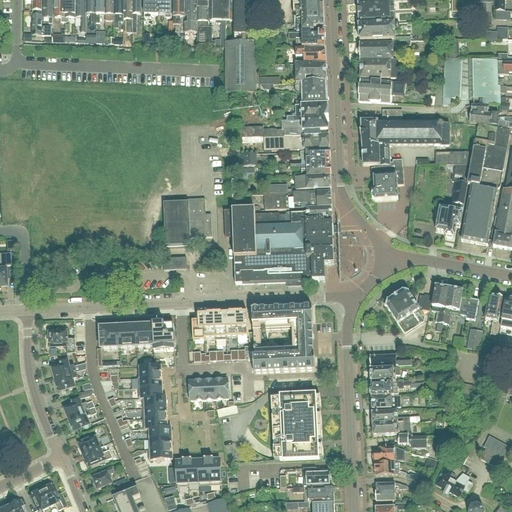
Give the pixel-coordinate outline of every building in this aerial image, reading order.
[(42,0),(32,0),(32,17),(32,16),(32,17),(42,17),(42,0)] [(53,0),(43,0),(44,20),(49,20),(49,26),(53,26),(53,0)] [(65,0),(55,0),(55,16),(61,16),(61,24),(65,24),(65,0)] [(75,0),(65,0),(65,24),(69,24),(69,16),(76,17),(75,0)] [(86,16),(86,0),(76,0),(76,21),(81,21),(81,36),(86,36),(86,16)] [(96,25),(96,0),(86,0),(86,16),(92,17),(92,25),(96,25)] [(105,0),(96,0),(96,25),(100,25),(100,17),(105,17),(105,0)] [(114,0),(105,0),(105,17),(105,23),(114,23),(114,0)] [(123,0),(114,0),(114,23),(114,29),(119,29),(119,24),(124,24),(124,22),(123,0)] [(132,0),(123,0),(124,22),(128,22),(127,35),(132,35),(132,0)] [(141,0),(132,0),(132,35),(137,35),(137,16),(141,16),(141,0)] [(158,17),(158,0),(145,0),(145,20),(151,20),(151,17),(158,17)] [(171,0),(158,0),(158,17),(165,17),(165,20),(171,20),(171,0)] [(184,0),(173,0),(173,26),(181,26),(181,22),(180,22),(180,18),(185,18),(184,0)] [(186,0),(187,18),(193,18),(193,25),(185,24),(185,34),(198,34),(197,0),(186,0)] [(208,0),(197,0),(198,34),(198,47),(210,47),(210,50),(215,50),(215,44),(212,44),(213,27),(209,27),(208,0)] [(221,26),(221,0),(210,0),(210,23),(216,23),(216,26),(221,26)] [(221,0),(221,26),(221,40),(226,40),(226,23),(233,23),(232,0),(221,0)] [(247,0),(234,0),(235,45),(226,44),(225,95),(256,95),(257,31),(247,31),(247,0)] [(257,0),(249,0),(247,0),(247,31),(257,31),(257,20),(257,0)] [(505,0),(495,0),(495,13),(505,14),(505,0)] [(297,33),(324,34),(324,29),(324,9),(316,10),(316,1),(295,1),(293,1),(293,2),(295,2),(296,16),(297,33)] [(358,4),(359,26),(395,25),(394,2),(358,4)] [(42,17),(32,17),(32,38),(51,38),(51,29),(41,29),(42,17)] [(492,21),(492,29),(503,30),(503,21),(492,21)] [(359,27),(359,42),(391,42),(391,44),(392,44),(410,43),(409,37),(400,37),(400,39),(395,40),(395,26),(359,27)] [(297,50),(324,50),(324,41),(325,41),(325,36),(289,36),(289,42),(297,42),(297,50)] [(183,52),(194,51),(194,43),(183,43),(183,52)] [(359,46),(360,61),(393,61),(393,48),(410,48),(410,43),(392,44),(392,46),(359,46)] [(326,52),(296,52),(296,66),(326,67),(326,52)] [(367,80),(367,81),(400,81),(400,62),(360,62),(360,80),(367,80)] [(468,62),(445,62),(443,108),(450,108),(451,101),(469,102),(468,62)] [(498,64),(498,62),(468,62),(470,102),(470,107),(500,107),(500,96),(500,89),(498,89),(498,77),(498,64)] [(511,64),(498,64),(498,77),(509,78),(509,73),(511,73),(511,64)] [(327,84),(326,67),(296,66),(293,66),(293,72),(296,72),(296,76),(290,75),(290,80),(284,80),(284,82),(279,82),(279,86),(296,86),(301,86),(301,85),(327,84)] [(359,104),(390,106),(392,84),(360,82),(359,104)] [(301,86),(296,86),(296,93),(301,93),(302,96),(327,96),(327,84),(301,85),(301,86)] [(328,107),(327,96),(302,96),(302,103),(296,103),(296,108),(328,107)] [(329,133),(328,107),(296,108),(295,108),(296,119),(287,119),(287,123),(282,123),(282,132),(276,132),(276,131),(264,131),(264,129),(243,130),(243,140),(263,139),(292,138),(292,139),(328,137),(328,133),(329,133)] [(384,124),(361,124),(361,133),(360,133),(361,139),(362,139),(363,160),(363,168),(377,168),(377,179),(374,179),(375,192),(372,195),(372,200),(375,203),(391,202),(391,203),(399,202),(398,188),(404,187),(403,170),(395,171),(394,147),(449,148),(449,126),(441,126),(441,124),(404,124),(404,112),(384,112),(384,124)] [(469,125),(497,127),(498,116),(471,113),(469,125)] [(467,187),(471,188),(480,190),(480,188),(489,190),(494,165),(504,167),(507,150),(510,132),(478,126),(475,142),(471,168),(467,187)] [(292,138),(263,139),(264,153),(296,152),(329,151),(329,137),(328,137),(292,139),(292,138)] [(330,165),(329,153),(301,154),(301,163),(307,162),(307,166),(330,165)] [(448,155),(435,155),(435,168),(455,168),(468,168),(468,155),(448,155)] [(255,156),(241,157),(241,169),(255,168),(255,156)] [(471,188),(465,222),(491,227),(498,192),(500,189),(504,167),(494,165),(489,190),(480,188),(480,190),(471,188)] [(302,180),(331,179),(330,167),(307,168),(307,172),(301,172),(302,180)] [(446,240),(452,241),(453,239),(454,239),(456,230),(459,231),(462,215),(456,214),(456,213),(454,213),(454,211),(457,211),(457,206),(464,207),(467,187),(471,168),(468,168),(455,168),(452,182),(457,182),(457,184),(456,184),(453,197),(455,197),(454,205),(452,205),(451,212),(449,212),(440,211),(436,233),(445,235),(445,237),(446,238),(446,240)] [(331,192),(331,179),(302,180),(296,181),(297,193),(331,192)] [(287,187),(268,188),(268,196),(287,195),(287,187)] [(504,191),(493,249),(511,252),(511,193),(505,192),(504,191)] [(307,211),(332,210),(331,194),(287,195),(268,196),(264,196),(264,197),(242,197),(243,204),(264,203),(265,212),(307,211)] [(188,205),(164,206),(166,248),(191,247),(190,240),(212,239),(211,217),(206,217),(205,201),(188,202),(188,205)] [(332,210),(307,211),(307,223),(332,222),(332,210)] [(307,223),(306,223),(305,216),(279,217),(279,216),(255,216),(255,212),(232,212),(224,213),(225,240),(233,240),(234,260),(235,286),(293,284),(293,288),(308,288),(308,284),(325,283),(325,267),(334,267),(332,222),(307,223)] [(491,227),(465,222),(461,243),(487,248),(491,227)] [(148,223),(88,226),(89,238),(99,237),(99,234),(111,234),(110,230),(119,230),(119,234),(141,233),(141,239),(149,239),(148,223)] [(0,290),(0,291),(0,289),(6,289),(5,268),(11,268),(11,256),(0,256),(0,290)] [(164,261),(164,273),(187,272),(187,260),(164,261)] [(443,326),(449,291),(445,290),(436,289),(432,309),(433,309),(432,313),(439,315),(437,325),(436,333),(441,334),(443,326)] [(453,292),(449,291),(443,326),(448,327),(450,316),(458,318),(458,317),(465,319),(466,320),(466,321),(475,323),(479,302),(470,301),(470,302),(462,300),(463,294),(453,292)] [(398,327),(405,338),(424,325),(425,321),(420,313),(409,295),(403,294),(388,303),(386,310),(397,325),(396,326),(397,328),(398,327)] [(497,300),(489,299),(484,321),(493,323),(491,336),(497,338),(499,326),(498,326),(502,301),(497,300)] [(511,302),(506,301),(503,314),(501,324),(502,324),(502,327),(509,328),(508,331),(511,331),(511,302)] [(260,312),(252,313),(253,328),(254,328),(257,328),(298,326),(299,358),(254,361),(255,376),(263,376),(289,375),(316,373),(315,357),(313,357),(312,326),(313,326),(312,310),(260,313),(260,312)] [(230,316),(225,316),(226,339),(237,339),(236,314),(230,314),(230,316)] [(243,314),(236,314),(237,339),(248,338),(247,315),(243,315),(243,314)] [(208,317),(204,317),(205,340),(216,340),(215,315),(208,315),(208,317)] [(221,315),(215,315),(216,340),(226,339),(225,316),(221,316),(221,315)] [(198,323),(192,323),(193,343),(206,342),(205,340),(204,317),(198,317),(198,323)] [(164,326),(152,326),(152,328),(154,349),(154,354),(175,353),(175,348),(176,348),(176,339),(174,339),(174,327),(164,327),(164,326)] [(152,328),(134,329),(135,334),(136,349),(154,349),(152,328)] [(134,329),(116,330),(117,335),(118,350),(136,349),(135,334),(134,329)] [(116,330),(100,330),(101,350),(101,351),(118,350),(117,335),(116,330)] [(58,334),(49,335),(49,348),(67,347),(68,356),(74,355),(74,350),(73,341),(67,341),(67,332),(58,333),(58,334)] [(470,348),(479,349),(482,334),(472,333),(470,348)] [(396,357),(370,358),(370,369),(398,368),(398,370),(411,369),(411,363),(396,363),(396,357)] [(61,365),(51,368),(54,380),(81,373),(79,368),(70,370),(68,362),(60,364),(61,365)] [(161,369),(140,370),(140,381),(162,380),(161,369)] [(398,370),(371,371),(371,384),(385,383),(385,384),(396,384),(396,377),(400,377),(400,370),(398,370)] [(81,373),(54,380),(57,392),(67,390),(67,392),(75,390),(73,382),(84,379),(81,373)] [(162,380),(140,381),(141,391),(162,390),(162,380)] [(228,381),(215,382),(216,402),(229,401),(228,381)] [(203,382),(190,383),(191,403),(204,402),(203,382)] [(215,382),(203,382),(204,402),(216,402),(215,382)] [(385,386),(372,386),(372,390),(372,399),(394,398),(394,397),(399,397),(399,391),(404,391),(404,388),(412,388),(412,391),(423,390),(423,389),(425,389),(425,385),(423,385),(423,383),(396,384),(385,384),(385,386)] [(473,387),(462,385),(459,397),(470,399),(473,387)] [(162,390),(141,391),(141,402),(145,401),(163,400),(162,390)] [(372,400),(372,411),(396,410),(395,409),(401,409),(400,398),(394,398),(372,399),(372,400)] [(163,400),(145,401),(145,411),(167,410),(166,399),(165,400),(163,400)] [(274,456),(274,463),(324,461),(321,399),(271,401),(274,456)] [(95,410),(92,404),(82,408),(79,401),(72,404),(73,405),(64,409),(68,421),(95,410)] [(68,421),(73,433),(82,429),(83,430),(90,427),(87,420),(97,416),(95,410),(68,421)] [(167,410),(145,411),(146,421),(167,420),(167,410)] [(398,414),(372,415),(373,427),(403,425),(418,424),(418,419),(398,420),(398,414)] [(201,440),(209,440),(209,416),(201,416),(201,440)] [(167,420),(146,421),(146,432),(150,432),(150,431),(168,431),(168,430),(167,420)] [(101,423),(92,427),(94,432),(104,428),(101,423)] [(411,435),(410,425),(403,425),(373,427),(373,437),(399,436),(399,438),(408,438),(408,439),(412,439),(412,436),(411,435)] [(97,438),(78,445),(83,457),(100,450),(97,443),(108,439),(104,428),(94,432),(97,438)] [(168,431),(150,431),(150,432),(150,442),(172,441),(171,430),(170,430),(168,430),(168,431)] [(399,446),(408,446),(411,449),(412,452),(427,451),(427,439),(408,439),(408,438),(399,438),(399,446)] [(489,439),(484,448),(486,450),(489,451),(494,441),(489,439)] [(172,441),(150,442),(151,452),(172,451),(172,441)] [(494,441),(489,451),(491,453),(493,454),(498,444),(494,441)] [(498,444),(493,454),(495,455),(498,456),(503,446),(498,444)] [(503,446),(498,456),(500,457),(502,459),(508,449),(503,446)] [(394,449),(380,449),(380,454),(373,454),(374,464),(394,463),(404,463),(404,453),(394,449)] [(454,449),(451,454),(454,462),(463,466),(468,457),(454,449)] [(511,451),(508,449),(502,459),(505,460),(507,461),(511,452),(511,451)] [(100,450),(83,457),(88,468),(107,461),(107,463),(112,460),(110,453),(102,456),(100,450)] [(480,461),(485,463),(491,453),(489,451),(486,450),(480,461)] [(172,451),(151,452),(151,463),(173,462),(172,451)] [(435,459),(446,463),(448,457),(438,453),(435,459)] [(491,453),(485,463),(489,466),(495,455),(493,454),(491,453)] [(498,456),(495,455),(489,466),(494,468),(500,457),(498,456)] [(502,459),(500,457),(494,468),(499,471),(505,460),(502,459)] [(204,462),(198,462),(199,485),(210,485),(209,461),(204,461),(204,462)] [(213,461),(209,461),(210,485),(221,484),(220,461),(214,462),(213,461)] [(183,463),(176,463),(177,486),(189,486),(187,462),(183,462),(183,463)] [(192,462),(187,462),(189,486),(199,485),(198,462),(192,463),(192,462)] [(437,464),(432,462),(428,473),(433,475),(437,464)] [(399,465),(385,465),(374,465),(374,474),(375,474),(375,478),(397,477),(405,480),(406,475),(400,473),(399,465)] [(316,468),(302,469),(303,475),(305,475),(306,488),(330,488),(329,475),(316,475),(316,468)] [(93,480),(98,492),(112,486),(109,477),(114,475),(112,469),(106,471),(107,474),(93,480)] [(455,478),(455,477),(444,471),(435,486),(445,492),(443,495),(447,498),(449,494),(459,500),(463,492),(468,495),(473,486),(468,483),(470,480),(461,475),(458,480),(455,478)] [(375,494),(376,503),(396,502),(395,488),(399,489),(399,492),(407,491),(407,489),(395,485),(376,486),(376,494),(375,494)] [(57,498),(51,487),(41,492),(49,509),(55,507),(57,511),(60,511),(67,509),(61,496),(57,498)] [(137,511),(133,501),(140,498),(137,491),(113,501),(117,511),(137,511)] [(308,492),(309,505),(334,504),(334,495),(333,491),(308,492)] [(43,511),(49,509),(41,492),(30,497),(36,511),(43,511)] [(208,505),(209,511),(213,511),(228,508),(226,501),(208,505)] [(24,511),(19,502),(8,507),(10,511),(24,511)]
